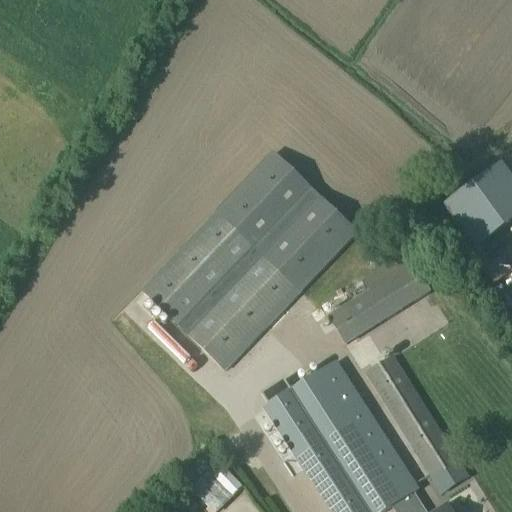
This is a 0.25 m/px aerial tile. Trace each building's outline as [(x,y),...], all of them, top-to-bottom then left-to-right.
[(272,155),(139,295),(224,375),(357,236),(272,155)] [(511,193),(496,170),(444,202),(469,237),(511,209),(511,193)] [(360,283),(369,298),(332,321),(349,349),(433,296),(416,269),(413,271),(404,256),(360,283)] [(367,377),(435,484),(463,466),(396,359),(367,377)] [(284,379),(261,394),(269,407),(264,410),(330,511),(383,511),(393,506),(395,510),(416,496),(421,493),(337,363),(292,392),(284,379)] [(187,491),(206,511),(218,511),(241,491),(210,458),(199,468),(205,475),(187,491)] [(396,511),(451,511),(448,507),(440,511),(426,511),(416,496),(395,510),(396,511)] [(171,511),(194,511),(197,510),(186,498),(171,511)]
